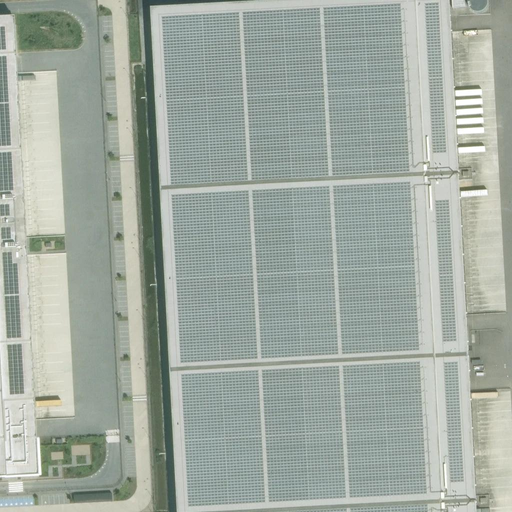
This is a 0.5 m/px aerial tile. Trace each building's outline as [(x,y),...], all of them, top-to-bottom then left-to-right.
[(459,167),(449,0),(335,0),(152,10),(162,182),(459,167)] [(470,0),(470,1),(469,4),(469,8),(471,11),(473,13),(476,15),(480,15),(483,15),(486,13),(488,10),(490,7),(490,4),(489,0),(488,0),(470,0)] [(0,478),(38,476),(15,44),(15,42),(13,17),(2,18),(0,17),(0,478)] [(171,355),(468,339),(459,167),(162,182),(171,355)] [(179,511),(457,511),(477,511),(468,339),(171,355),(179,511)]
